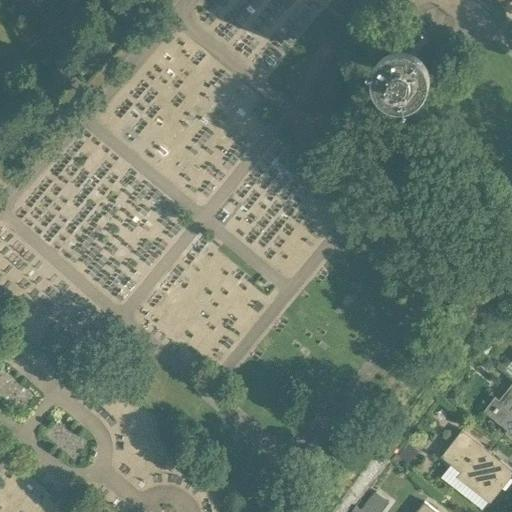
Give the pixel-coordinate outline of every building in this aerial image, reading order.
[(31,15),(34,8),(32,1),(29,0),(19,0),(16,7),(18,14),(24,17),(31,15)] [(375,62),(375,67),(376,70),(377,74),(378,78),(380,81),(382,84),(384,86),(388,89),(390,90),(392,91),(395,93),(399,94),(404,95),(408,95),(414,94),(417,93),(420,91),(422,90),(424,88),(427,86),(429,83),(431,80),(434,76),(435,73),(436,69),(436,65),(436,62),(435,56),(434,54),(431,49),(430,47),(427,44),(425,42),(421,38),(416,36),(414,35),(410,34),(408,34),(404,34),(402,34),(398,35),(396,36),(394,37),(390,38),(387,41),(384,43),(382,46),(381,47),(380,48),(377,54),(377,56),(376,60),(375,62)] [(511,386),(501,400),(497,397),(485,412),(511,433),(511,386)] [(461,402),(460,392),(454,388),(446,398),(457,407),(461,402)] [(511,469),(462,431),(442,458),(462,473),(458,477),(490,503),(511,474),(511,469)] [(408,444),(398,456),(409,464),(418,452),(408,444)] [(377,511),(362,500),(352,511),(377,511)] [(436,511),(424,502),(415,511),(436,511)]
